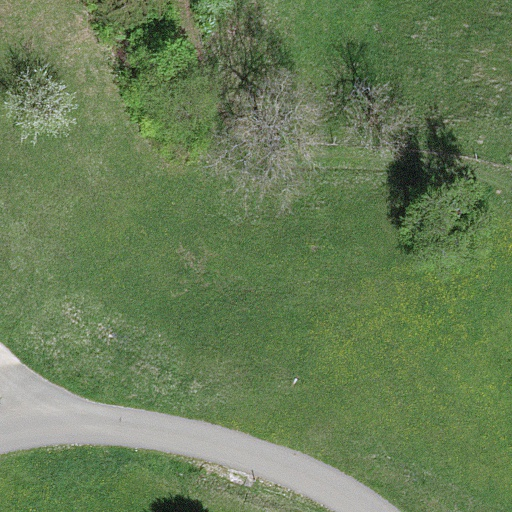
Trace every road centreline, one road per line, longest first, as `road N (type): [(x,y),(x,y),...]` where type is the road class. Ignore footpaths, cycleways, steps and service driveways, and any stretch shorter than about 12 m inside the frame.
road 1 (track): [(184,0),(204,105),(224,135),(250,151),(342,155),(511,199)]
road 2 (unclassified): [(363,511),(218,450),(47,417),(0,427)]
